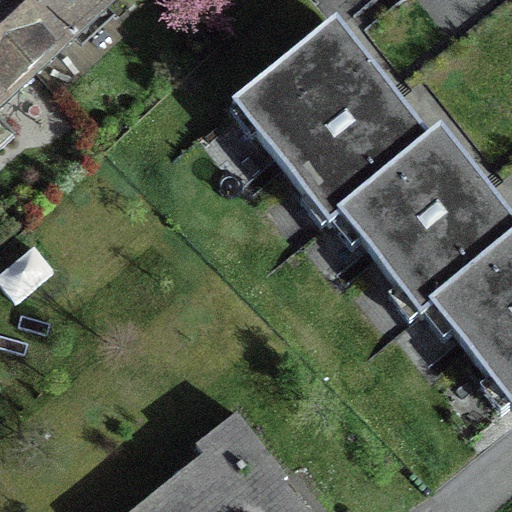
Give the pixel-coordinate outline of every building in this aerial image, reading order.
[(0,0),(0,148),(15,135),(0,118),(0,113),(120,2),(117,0),(0,0)] [(326,231),(336,223),(429,147),(350,52),(332,30),(229,114),(326,231)] [(429,147),(336,223),(418,322),(428,314),(511,244),(511,228),(455,160),(438,139),(429,147)] [(511,244),(428,314),(511,415),(511,414),(511,244)] [(302,511),(280,485),(284,482),(234,419),(193,452),(201,462),(137,511),(302,511)]
